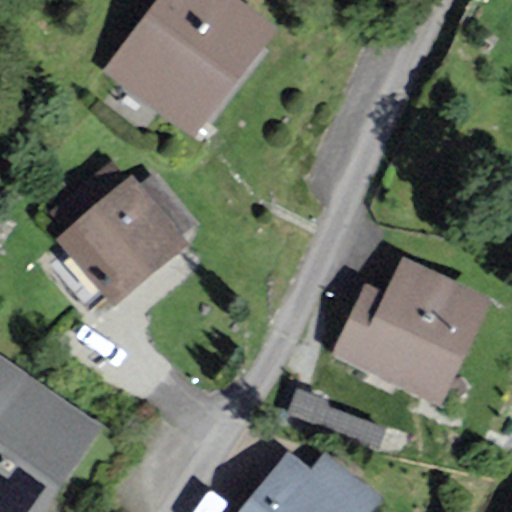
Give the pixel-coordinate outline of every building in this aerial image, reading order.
[(205,0),(179,0),(131,63),(192,110),(250,34),(205,0)] [(151,180),(52,262),(90,309),(190,226),(151,180)] [(476,307),(409,274),(374,346),(431,373),(451,330),(462,335),(476,307)] [(1,373),(0,374),(0,510),(2,511),(11,511),(33,482),(44,491),(87,431),(1,373)] [(260,497),(269,505),(263,511),(331,511),(281,471),(260,497)]
